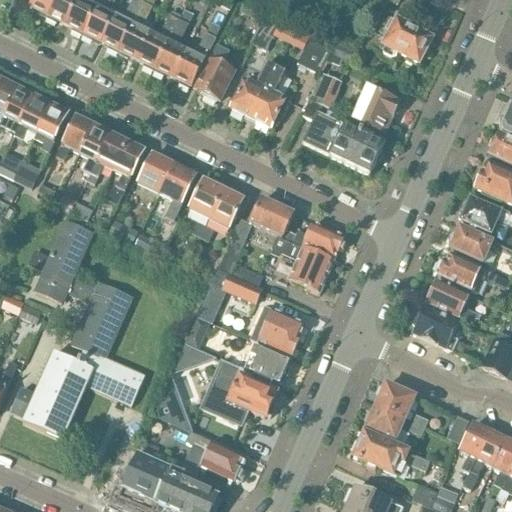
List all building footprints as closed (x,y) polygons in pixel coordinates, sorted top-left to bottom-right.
[(33,0),(29,10),(47,19),(56,0),(33,0)] [(65,28),(78,2),(74,0),(56,0),(47,19),(65,28)] [(82,37),(100,0),(79,0),(78,2),(65,28),(82,37)] [(101,46),(113,19),(106,16),(113,0),(100,0),(82,37),(101,46)] [(145,0),(143,6),(119,54),(136,63),(149,37),(141,33),(152,10),(157,2),(152,0),(145,0)] [(221,0),(217,8),(229,14),(233,6),(221,0)] [(381,0),(397,8),(401,0),(403,1),(403,0),(381,0)] [(119,54),(143,6),(133,1),(122,23),(113,19),(101,46),(119,54)] [(261,26),(268,14),(246,3),(240,15),(261,26)] [(374,13),(365,30),(375,35),(385,40),(380,48),(385,50),(383,54),(384,59),(390,62),(395,60),(397,57),(399,58),(418,68),(425,53),(430,45),(430,43),(429,42),(427,41),(374,13)] [(181,18),(172,14),(170,19),(169,19),(157,41),(149,37),(136,63),(155,72),(179,24),(181,18)] [(261,26),(250,47),(265,55),(282,21),(268,14),(261,26)] [(172,81),(185,55),(177,51),(188,28),(179,24),(155,72),(172,81)] [(310,36),(296,67),(318,78),(333,47),(310,36)] [(185,55),(172,81),(191,90),(201,70),(215,42),(205,37),(194,59),(185,55)] [(348,65),(352,56),(356,48),(338,40),(330,57),(348,65)] [(229,55),(217,49),(195,93),(219,105),(234,75),(222,69),(229,55)] [(257,89),(244,83),(230,112),(250,122),(275,72),(267,68),(257,89)] [(275,72),(250,122),(271,132),(285,103),(275,98),(285,77),(275,72)] [(314,93),(308,105),(322,111),(323,110),(328,113),(341,86),(321,77),(314,93)] [(2,121),(16,91),(0,83),(0,126),(2,121)] [(16,91),(2,121),(0,126),(0,128),(15,137),(33,100),(16,91)] [(365,91),(350,124),(384,139),(392,121),(396,119),(399,113),(397,109),(399,106),(365,91)] [(36,137),(50,108),(33,100),(15,137),(14,140),(26,145),(34,142),(36,138),(36,137)] [(322,111),(308,105),(301,120),(312,124),(302,146),(329,159),(328,160),(369,179),(385,146),(344,127),(343,128),(319,117),(322,111)] [(511,142),(511,106),(511,107),(504,123),(499,125),(501,130),(500,132),(502,138),(511,142)] [(48,158),(68,117),(50,108),(36,137),(36,138),(45,142),(39,153),(48,158)] [(76,121),(56,161),(64,165),(69,154),(78,159),(93,129),(76,121)] [(93,129),(78,159),(87,163),(82,173),(90,177),(110,138),(93,129)] [(487,162),(511,172),(511,143),(497,137),(487,162)] [(112,175),(127,146),(110,138),(90,177),(87,185),(94,189),(103,171),(112,175)] [(113,189),(106,204),(117,209),(130,184),(144,155),(127,146),(112,175),(122,180),(116,190),(113,189)] [(152,158),(137,188),(137,189),(158,199),(173,169),(152,158)] [(0,177),(13,185),(14,183),(19,174),(1,165),(1,166),(0,167),(0,177)] [(474,195),(511,211),(511,179),(486,168),(480,181),(479,181),(478,181),(477,181),(476,182),(475,182),(474,183),(473,184),(473,185),(472,186),(472,187),(472,189),(473,190),(473,191),(474,192),(475,193),(474,195)] [(173,169),(158,199),(171,206),(164,221),(173,226),(195,180),(173,169)] [(37,181),(19,173),(19,174),(14,183),(13,185),(31,193),(37,181)] [(207,224),(223,193),(203,184),(188,214),(207,224)] [(9,187),(3,199),(12,204),(18,192),(9,187)] [(41,189),(37,197),(55,206),(59,198),(41,189)] [(228,234),(243,204),(223,193),(207,224),(228,234)] [(70,218),(70,217),(72,214),(75,206),(76,205),(63,198),(58,207),(57,211),(56,212),(68,217),(70,218)] [(460,224),(459,226),(491,240),(502,245),(509,230),(511,231),(511,220),(502,216),(470,202),(465,213),(463,213),(460,213),(458,220),(459,222),(460,224)] [(285,234),(293,218),(260,203),(249,227),(251,228),(253,228),(252,229),(282,242),(282,241),(285,234)] [(92,215),(76,207),(70,218),(87,226),(92,215)] [(223,261),(217,274),(229,279),(229,280),(251,228),(249,227),(240,223),(232,240),(223,261)] [(114,224),(108,236),(132,248),(138,235),(114,224)] [(72,279),(75,280),(94,238),(64,225),(49,260),(35,254),(29,267),(45,274),(35,296),(61,308),(65,298),(64,298),(72,279)] [(197,226),(191,237),(199,242),(205,230),(197,226)] [(343,242),(312,228),(307,239),(298,234),(292,247),(301,251),(302,249),(334,263),(343,242)] [(205,230),(199,242),(208,246),(214,234),(205,230)] [(483,269),(489,255),(491,256),(493,256),(497,247),(478,238),(459,230),(454,241),(451,243),(449,247),(449,250),(448,253),(466,261),(483,269)] [(282,243),(291,247),(295,239),(286,235),(282,243)] [(152,258),(157,247),(139,238),(134,249),(134,250),(152,259),(152,258)] [(272,254),(281,258),(296,265),(287,284),(303,292),(319,299),(326,282),(334,266),(318,259),(301,251),(292,247),(291,247),(282,243),(281,243),(277,240),(271,254),(272,254)] [(166,254),(165,253),(161,261),(169,265),(173,257),(166,254)] [(494,290),(498,281),(499,280),(449,257),(446,265),(445,265),(444,265),(442,268),(439,268),(436,275),(438,277),(437,280),(457,289),(478,299),(481,292),(484,285),(494,290)] [(235,268),(230,280),(257,292),(263,280),(235,268)] [(211,288),(197,321),(210,327),(212,328),(226,296),(222,294),(229,279),(217,274),(211,288)] [(64,298),(65,298),(88,308),(71,349),(82,354),(105,364),(106,363),(133,302),(97,286),(96,289),(75,280),(72,279),(64,298)] [(229,279),(222,294),(226,296),(229,297),(255,309),(261,294),(257,292),(230,280),(229,280),(229,279)] [(463,312),(469,299),(437,284),(426,307),(473,329),(478,319),(463,312)] [(1,311),(18,318),(23,308),(6,300),(1,311)] [(36,328),(42,315),(23,307),(18,320),(36,328)] [(264,311),(250,345),(257,348),(290,363),(305,329),(288,321),(271,314),(264,311)] [(418,324),(411,338),(447,355),(460,361),(465,349),(458,345),(452,342),(459,327),(424,311),(423,314),(419,315),(416,321),(418,324)] [(198,354),(202,344),(189,338),(184,348),(198,354)] [(511,386),(511,352),(510,352),(493,344),(480,371),(511,386)] [(175,372),(181,375),(205,365),(208,360),(184,349),(175,372)] [(253,350),(243,373),(249,376),(279,389),(280,387),(284,386),(288,377),(286,373),(289,366),(259,353),(253,350)] [(131,411),(145,380),(106,363),(105,364),(82,354),(77,367),(53,357),(34,399),(20,393),(10,417),(23,423),(21,427),(62,444),(86,391),(131,411)] [(0,406),(6,392),(17,368),(10,365),(0,387),(0,406)] [(222,365),(222,366),(206,402),(226,411),(222,421),(240,429),(246,414),(265,422),(267,419),(270,421),(275,409),(271,408),(276,396),(273,394),(269,393),(271,387),(272,386),(253,378),(251,382),(247,380),(242,378),(243,374),(229,368),(222,365)] [(416,401),(385,387),(374,410),(406,424),(416,401)] [(167,389),(153,420),(179,432),(183,425),(172,396),(170,391),(167,389)] [(406,424),(374,410),(365,432),(396,446),(406,424)] [(412,427),(423,431),(424,432),(428,424),(415,419),(412,427)] [(446,442),(458,448),(468,425),(456,420),(446,442)] [(424,432),(423,431),(412,427),(408,435),(420,440),(424,432)] [(472,428),(458,457),(466,461),(460,474),(468,477),(469,478),(489,436),(472,428)] [(206,456),(199,470),(233,486),(235,484),(238,482),(241,477),(239,473),(245,461),(211,445),(211,446),(189,436),(185,447),(206,456)] [(351,461),(397,482),(404,467),(425,476),(430,466),(409,457),(409,456),(362,436),(351,461)] [(505,444),(489,436),(469,478),(468,477),(461,492),(470,496),(483,469),(491,473),(505,444)] [(493,489),(500,493),(501,493),(511,470),(511,446),(505,444),(491,473),(499,477),(493,489)] [(137,458),(118,502),(141,511),(146,511),(149,507),(159,511),(211,511),(217,501),(173,482),(176,475),(137,458)] [(511,470),(501,493),(496,504),(504,508),(508,498),(511,499),(511,470)] [(418,488),(411,504),(428,511),(430,511),(437,497),(418,488)] [(344,511),(399,511),(391,509),(391,508),(354,492),(344,511)] [(451,511),(454,507),(436,499),(431,511),(451,511)] [(491,511),(495,504),(487,500),(481,511),(491,511)]
